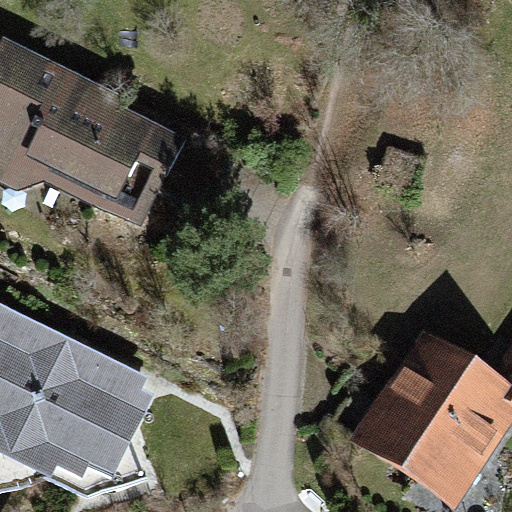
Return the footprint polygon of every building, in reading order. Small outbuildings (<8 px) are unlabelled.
[(0,175),(18,184),(42,177),(46,171),(93,195),(96,203),(136,222),(158,177),(169,181),(177,161),(168,156),(181,128),(147,111),(136,134),(119,126),(124,114),(42,74),(29,101),(7,91),(0,104),(0,175)] [(390,150),(379,189),(412,199),(424,160),(390,150)] [(0,438),(2,438),(5,446),(25,456),(49,448),(64,456),(72,454),(75,462),(96,472),(107,468),(117,448),(114,438),(121,424),(130,422),(140,401),(137,390),(86,364),(77,366),(74,358),(54,348),(45,352),(43,343),(0,321),(0,438)] [(429,348),(365,444),(417,478),(427,464),(459,486),(506,415),(459,385),(467,373),(429,348)] [(511,361),(493,391),(511,403),(511,361)]
